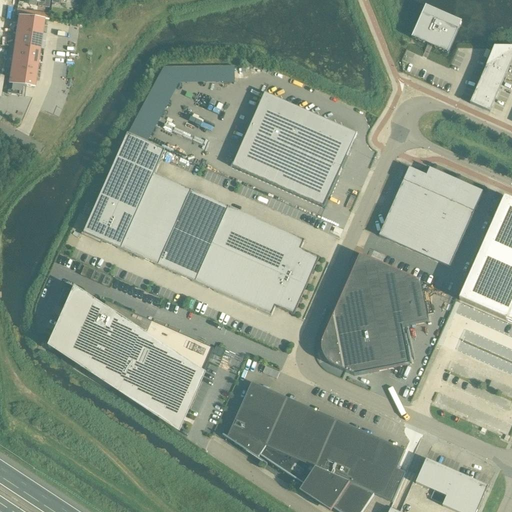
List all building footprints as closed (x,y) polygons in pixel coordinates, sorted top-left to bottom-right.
[(27,0),(28,1),(42,3),(41,7),(48,8),(49,0),(27,0)] [(32,19),(33,12),(16,9),(15,17),(18,17),(32,19)] [(448,54),(458,30),(423,14),(412,39),(448,54)] [(48,21),(18,17),(16,32),(45,36),(48,21)] [(43,51),(45,36),(16,32),(14,47),(43,51)] [(41,66),(43,51),(14,47),(12,62),(26,64),(41,66)] [(511,52),(493,52),(470,103),(490,112),(511,61),(511,52)] [(23,86),(26,64),(12,62),(7,94),(22,96),(23,87),(23,86)] [(39,81),(41,66),(26,64),(23,86),(23,87),(34,88),(35,80),(39,81)] [(235,83),(235,69),(224,69),(225,83),(235,83)] [(233,168),(324,208),(357,135),(265,94),(233,168)] [(58,112),(58,95),(50,95),(49,112),(58,112)] [(56,130),(55,116),(45,116),(46,130),(56,130)] [(300,250),(304,241),(156,174),(165,151),(147,143),(128,135),(84,234),(101,241),(100,242),(271,317),(275,308),(294,316),(319,259),(300,250)] [(379,237),(450,268),(483,193),(430,169),(426,177),(409,169),(379,237)] [(505,198),(459,301),(511,324),(511,201),(505,198)] [(410,366),(403,328),(429,323),(421,282),(361,256),(351,276),(359,317),(331,323),(326,334),(323,340),(323,342),(322,344),(322,345),(322,346),(322,347),(322,349),(322,351),(323,353),(323,354),(324,356),(325,359),(327,361),(328,363),(329,364),(331,365),(333,367),(335,368),(354,377),(410,366)] [(114,278),(106,275),(103,284),(110,287),(114,278)] [(124,387),(153,324),(107,303),(104,310),(95,304),(74,352),(82,358),(78,367),(124,387)] [(213,353),(214,351),(153,324),(124,387),(132,391),(178,421),(182,413),(186,415),(213,353)] [(214,351),(213,353),(221,357),(224,350),(216,347),(214,351)] [(223,436),(223,437),(267,466),(267,465),(259,459),(260,457),(304,486),(302,488),(294,483),(293,483),(302,489),(333,510),(336,511),(362,511),(374,496),(384,500),(405,451),(306,408),(302,417),(284,409),(288,400),(252,384),(230,432),(237,435),(232,442),(223,436)] [(477,511),(487,489),(425,462),(416,484),(446,498),(442,507),(454,511),(477,511)]
